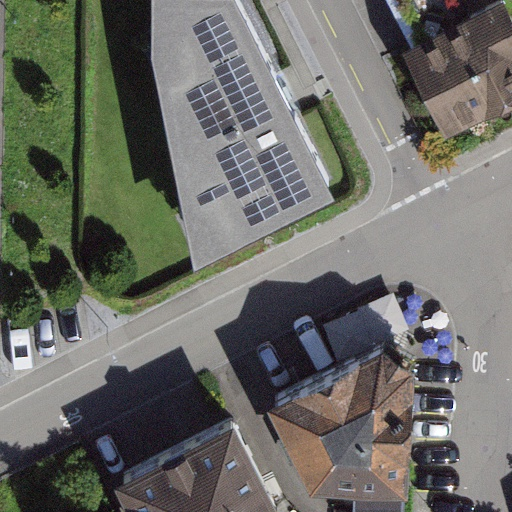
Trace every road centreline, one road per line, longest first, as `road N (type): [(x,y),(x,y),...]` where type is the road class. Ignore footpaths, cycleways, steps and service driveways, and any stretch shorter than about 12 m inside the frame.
road 1 (residential): [(0,441),(445,220)]
road 2 (residential): [(445,220),(327,0)]
road 3 (residential): [(445,220),(495,323),(489,449)]
